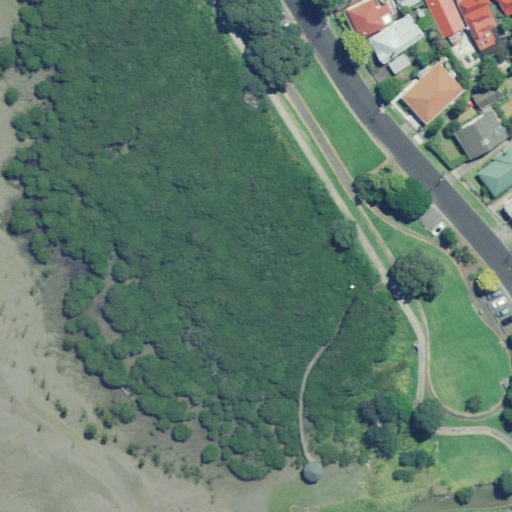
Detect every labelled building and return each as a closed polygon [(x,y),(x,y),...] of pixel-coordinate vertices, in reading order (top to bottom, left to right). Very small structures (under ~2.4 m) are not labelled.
[(378,7),(374,0),(364,0),(344,11),(358,37),(394,18),(386,3),(378,7)] [(420,9),(418,0),(401,0),(404,12),(420,9)] [(464,36),(460,28),(465,26),(453,0),(427,0),(443,36),(448,34),(451,42),(464,36)] [(457,0),(464,13),(489,0),(457,0)] [(489,0),(464,13),(481,49),(507,36),(489,0)] [(511,0),(496,0),(504,14),(511,10),(511,0)] [(387,59),(396,73),(411,63),(402,49),(423,35),(409,14),(369,41),(383,61),(387,59)] [(464,88),(439,61),(403,95),(428,121),(464,88)] [(504,95),(496,80),(473,94),(482,109),(504,95)] [(509,133),(493,108),(455,131),(470,157),(509,133)] [(511,183),(511,142),(492,157),(495,160),(478,172),(495,195),(511,183)] [(311,460),(309,460),(308,461),(306,462),(305,464),(304,465),(303,467),(303,469),(303,471),(303,473),(303,474),(304,476),(305,478),(307,479),(308,480),(310,481),(312,481),(314,481),(316,481),(318,480),(319,479),(321,478),(322,477),(323,475),(324,474),(324,472),(324,470),(324,468),(323,466),(323,464),(321,463),(320,462),(318,461),(317,460),(315,459),(313,459),(311,460)]
